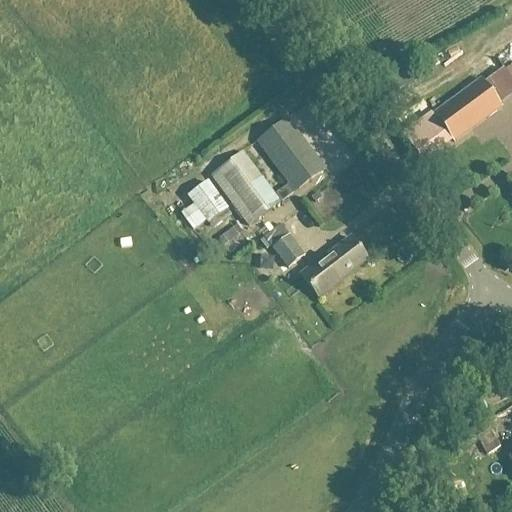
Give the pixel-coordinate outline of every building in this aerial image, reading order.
[(433,116),(454,144),(501,110),(480,81),(433,116)] [(294,194),(325,171),(287,121),(257,144),(294,194)] [(289,187),(276,197),(244,154),(211,179),(249,229),(280,205),(294,194),(289,187)] [(207,178),(188,193),(209,220),(229,205),(207,178)] [(184,210),(172,218),(185,238),(197,230),(184,210)] [(287,270),(304,257),(289,238),(272,251),(287,270)] [(340,282),(367,261),(351,240),(323,261),(322,259),(300,277),(319,301),(341,284),(340,282)] [(163,255),(181,280),(198,269),(180,244),(163,255)] [(485,411),(508,399),(499,380),(476,392),(485,411)] [(487,456),(499,449),(489,432),(477,439),(487,456)]
